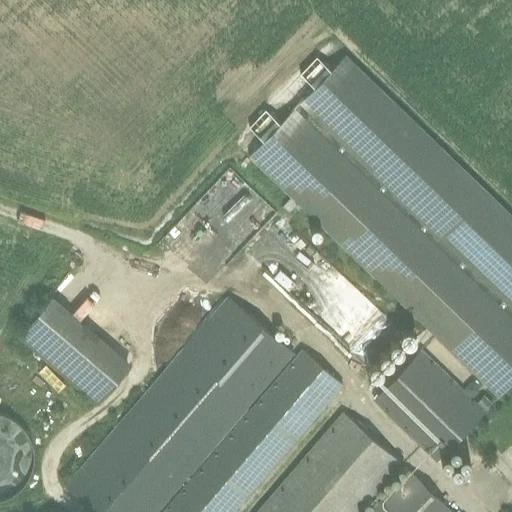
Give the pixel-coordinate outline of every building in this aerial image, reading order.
[(511,385),(511,216),(383,93),(346,57),(249,158),(500,399),(511,385)] [(312,306),(344,274),(296,227),(264,259),(312,306)] [(173,270),(178,257),(153,248),(148,261),(173,270)] [(371,313),(376,301),(354,291),(349,303),(371,313)] [(97,511),(156,511),(294,351),(230,296),(67,486),(97,511)] [(133,332),(142,329),(132,298),(123,301),(133,332)] [(40,303),(18,331),(100,397),(134,356),(115,341),(104,355),(40,303)] [(233,511),(343,384),(303,348),(162,511),(233,511)] [(484,396),(477,403),(423,350),(374,399),(437,461),(492,404),(484,396)] [(60,383),(67,375),(49,360),(42,368),(60,383)] [(358,511),(383,483),(402,462),(371,435),(344,411),(311,450),(310,448),(255,511),(358,511)] [(503,475),(511,478),(511,456),(510,456),(503,475)] [(413,472),(383,500),(370,511),(454,511),(453,511),(413,472)]
